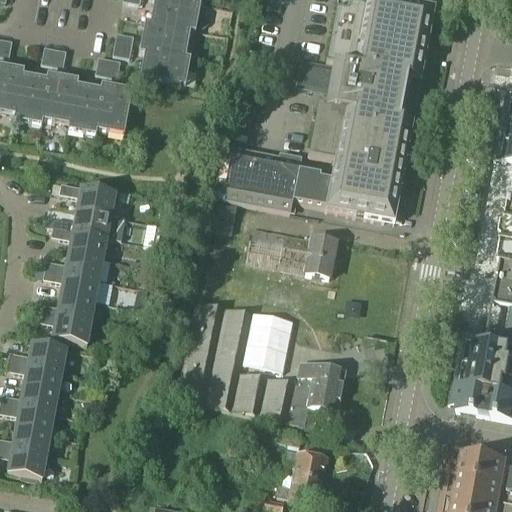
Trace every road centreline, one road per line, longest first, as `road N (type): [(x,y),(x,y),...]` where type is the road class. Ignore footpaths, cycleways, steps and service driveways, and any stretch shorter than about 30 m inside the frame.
road 1 (tertiary): [(481,0),(386,511)]
road 2 (residential): [(0,198),(15,204),(20,243),(0,325)]
